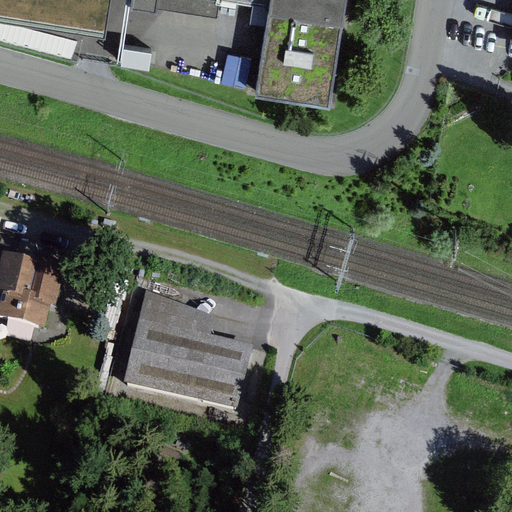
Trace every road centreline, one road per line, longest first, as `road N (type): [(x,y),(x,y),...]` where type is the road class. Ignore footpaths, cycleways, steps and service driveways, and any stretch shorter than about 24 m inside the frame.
road 1 (residential): [(436,0),(426,63),(400,127),(373,149),(341,157),(0,67)]
road 2 (residential): [(242,511),(301,298),(339,307)]
road 3 (track): [(339,307),(511,363)]
